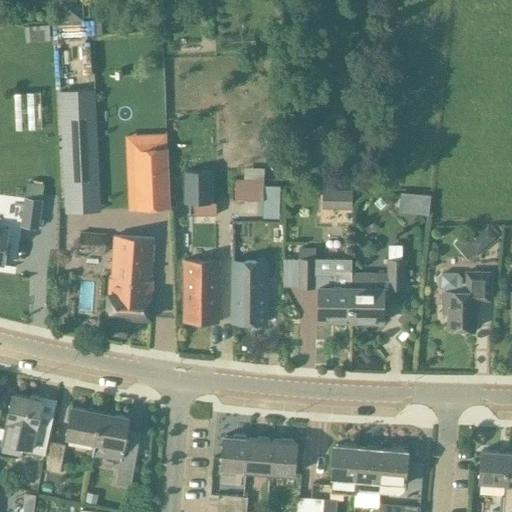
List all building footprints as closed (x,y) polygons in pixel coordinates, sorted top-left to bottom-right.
[(84,19),(82,0),(57,0),(58,21),(84,19)] [(40,42),(39,26),(28,27),(29,43),(40,42)] [(253,36),(217,37),(218,47),(254,46),(253,36)] [(95,89),(61,91),(65,184),(99,182),(95,89)] [(40,93),(14,94),(15,130),(42,129),(40,93)] [(142,173),(136,173),(138,209),(170,208),(167,148),(141,149),(142,173)] [(185,170),(185,202),(191,202),(191,215),(216,215),(216,202),(213,202),(213,171),(213,170),(185,170)] [(264,178),(235,178),(235,199),(264,200),(264,178)] [(335,188),(334,207),(350,207),(351,189),(335,188)] [(417,191),(416,211),(428,212),(429,192),(417,191)] [(43,199),(25,196),(21,225),(39,228),(43,199)] [(487,226),(479,233),(488,243),(496,236),(487,226)] [(0,265),(4,266),(9,229),(0,228),(0,265)] [(106,234),(81,233),(80,253),(105,254),(106,234)] [(154,237),(115,235),(112,276),(110,276),(108,314),(150,317),(154,279),(151,279),(154,237)] [(350,321),(351,273),(351,270),(334,270),(335,273),(316,272),(316,248),(298,247),(297,286),(319,287),(319,320),(350,321)] [(351,273),(350,321),(382,321),(383,286),(387,286),(387,287),(405,287),(405,258),(388,257),(387,277),(372,277),(372,273),(351,273)] [(185,258),(184,320),(218,321),(219,259),(185,258)] [(267,262),(233,261),(232,321),(266,321),(267,262)] [(457,273),(442,273),(437,278),(436,283),(441,288),(446,288),(446,291),(444,291),(444,313),(449,314),(449,328),(475,328),(476,299),(490,300),(491,272),(467,272),(467,283),(462,283),(462,278),(457,273)] [(1,442),(23,445),(22,450),(45,454),(50,429),(37,426),(42,402),(14,395),(6,429),(0,427),(0,438),(2,439),(1,442)] [(66,438),(95,443),(100,413),(71,408),(66,438)] [(128,418),(100,413),(95,443),(92,455),(121,460),(117,483),(131,486),(141,433),(126,429),(128,418)] [(236,471),(245,472),(248,439),(223,437),(221,470),(222,470),(222,473),(236,474),(236,471)] [(272,441),(248,439),(245,472),(270,474),(272,441)] [(64,444),(50,441),(45,469),(59,471),(64,444)] [(297,443),(272,441),(270,474),(294,475),(297,443)] [(356,492),(360,448),(334,446),(331,493),(356,495),(356,492)] [(360,448),(356,492),(379,493),(383,450),(360,448)] [(383,450),(379,493),(399,495),(404,490),(405,487),(421,488),(423,463),(407,462),(407,452),(383,450)] [(479,482),(505,483),(506,484),(508,452),(481,450),(479,482)] [(506,484),(505,483),(504,511),(503,511),(511,511),(511,452),(508,452),(506,484)] [(88,491),(86,500),(96,503),(99,494),(88,491)] [(219,494),(218,508),(246,510),(248,497),(219,494)] [(309,511),(311,497),(298,497),(297,511),(309,511)] [(322,511),(323,498),(311,497),(309,511),(322,511)]
